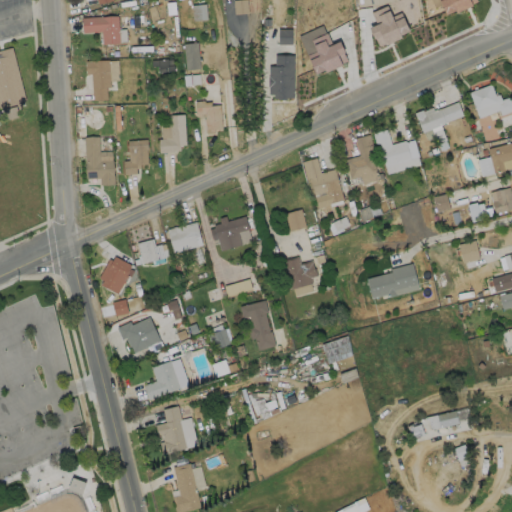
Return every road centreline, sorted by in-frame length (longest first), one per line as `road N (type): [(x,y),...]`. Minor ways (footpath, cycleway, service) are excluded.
road 1 (tertiary): [(511,46),(0,276)]
road 2 (residential): [(133,511),(69,247),(49,0)]
